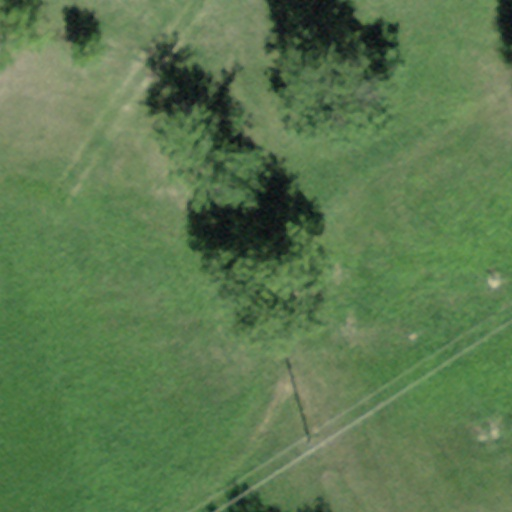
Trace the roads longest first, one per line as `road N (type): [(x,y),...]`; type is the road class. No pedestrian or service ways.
road 1 (track): [(250,0),(249,116),(429,228),(511,243)]
road 2 (track): [(511,319),(323,333),(253,358)]
